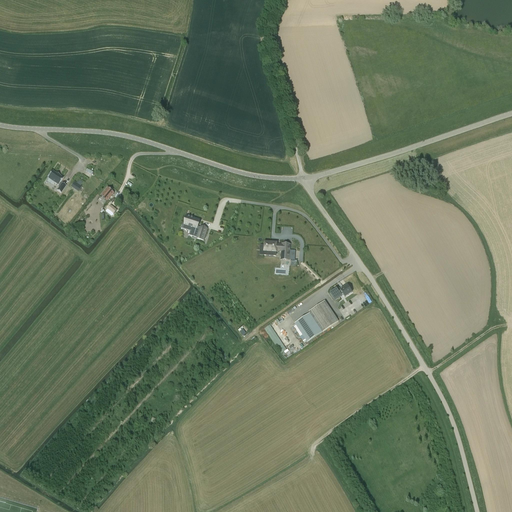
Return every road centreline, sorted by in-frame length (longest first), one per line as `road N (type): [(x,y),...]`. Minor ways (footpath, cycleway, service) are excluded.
road 1 (unclassified): [(476,511),(440,394),(304,179)]
road 2 (unclassified): [(304,179),(250,175),(126,136),(0,125)]
road 3 (unclassified): [(511,114),(304,179)]
